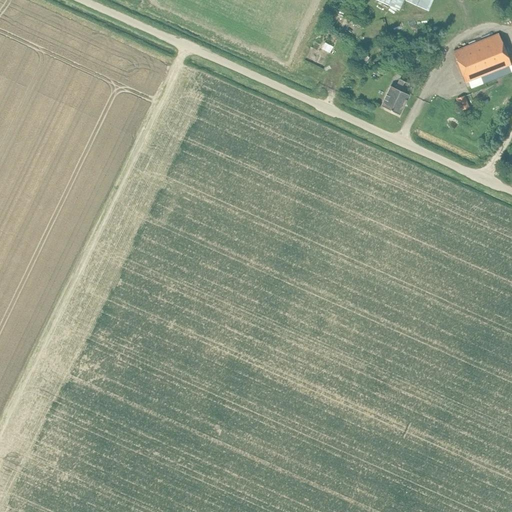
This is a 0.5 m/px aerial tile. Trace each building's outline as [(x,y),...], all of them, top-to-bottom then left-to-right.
[(374,0),(375,0),(399,11),(404,1),(427,11),(432,0),(374,0)] [(465,82),(474,79),(509,65),(497,34),(453,52),(465,82)] [(404,92),(408,83),(400,79),(395,88),(390,86),(380,106),(399,115),(408,94),(404,92)] [(468,106),(479,104),(476,91),(465,94),(468,106)] [(461,110),(468,107),(464,96),(457,99),(461,110)]
